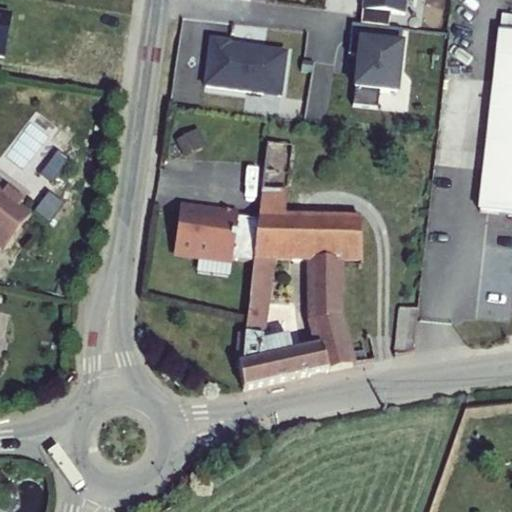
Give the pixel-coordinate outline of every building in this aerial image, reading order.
[(8,2),(0,0),(0,43),(1,44),(8,2)] [(475,201),(511,205),(511,0),(507,0),(506,10),(499,9),(475,201)] [(401,30),(403,15),(353,9),(351,25),(401,30)] [(204,71),(280,81),(286,38),(260,34),(260,37),(250,35),(248,33),(229,30),(230,27),(211,25),(204,71)] [(398,79),(403,31),(401,30),(351,25),(349,41),(359,42),(354,91),(379,94),(381,77),(398,79)] [(375,340),(367,253),(365,198),(291,191),(296,127),(265,123),(244,341),(240,343),(242,363),(285,358),(375,340)] [(0,181),(0,235),(3,239),(30,203),(18,195),(22,188),(5,176),(1,182),(0,181)] [(217,201),(178,195),(175,218),(172,218),(172,237),(230,246),(231,238),(235,212),(236,204),(232,204),(233,200),(218,197),(217,201)] [(235,212),(231,238),(253,241),(256,216),(235,212)] [(485,300),(484,320),(510,321),(511,301),(485,300)] [(416,315),(399,313),(396,343),(413,340),(416,315)] [(511,511),(511,510),(478,494),(470,511),(511,511)]
